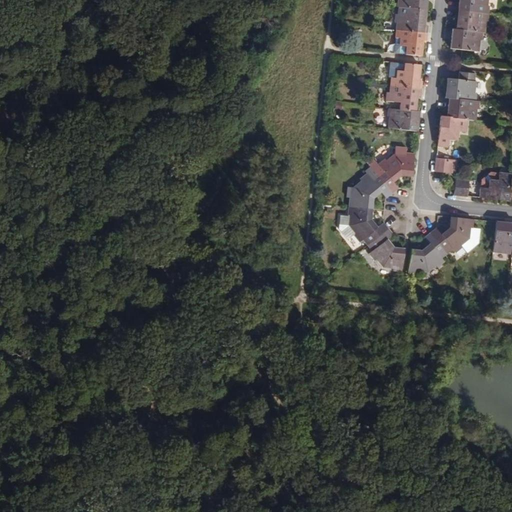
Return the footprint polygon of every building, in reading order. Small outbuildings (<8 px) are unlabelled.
[(397,0),(397,6),(409,8),(424,9),(425,0),(397,0)] [(458,0),(457,10),(487,13),(488,6),(486,6),(486,0),(458,0)] [(395,29),(426,33),(427,25),(423,24),(424,9),(409,8),(408,15),(402,14),(401,22),(396,22),(395,29)] [(486,21),(487,13),(457,10),(455,30),(482,32),(484,33),(485,21),(486,21)] [(425,41),(426,33),(395,29),(395,37),(393,53),(420,56),(421,40),(425,41)] [(482,32),(455,30),(452,29),(450,48),(462,49),(462,50),(478,51),(479,40),(481,40),(482,32)] [(390,85),(420,89),(421,80),(417,80),(419,64),(389,62),(387,77),(391,78),(390,85)] [(459,80),(446,79),(444,98),(448,98),(475,101),(475,93),(473,92),(475,74),(460,72),(459,80)] [(399,102),(399,110),(414,111),(416,96),(420,97),(420,89),(390,85),(389,93),(394,94),(393,102),(399,102)] [(448,98),(446,118),(465,120),(474,121),(475,110),(477,110),(478,101),(475,101),(448,98)] [(418,111),(414,111),(399,110),(387,108),(386,117),(389,117),(387,129),(416,132),(418,111)] [(463,132),(465,120),(446,118),(440,117),(437,147),(446,148),(447,140),(453,141),(456,138),(457,132),(463,132)] [(380,168),(375,173),(391,193),(397,188),(392,182),(400,175),(411,177),(414,155),(404,154),(404,156),(394,155),(386,162),(385,160),(378,166),(380,168)] [(450,160),(435,159),(434,173),(449,174),(450,160)] [(350,198),(349,207),(371,209),(372,198),(380,191),(386,198),(391,193),(375,173),(369,177),(367,174),(359,180),(361,181),(353,188),(352,198),(350,198)] [(510,196),(511,180),(511,176),(491,175),(481,180),(479,198),(509,202),(510,196)] [(468,182),(454,181),(453,196),(467,197),(468,182)] [(371,209),(349,207),(347,217),(339,216),(337,230),(345,239),(352,233),(359,242),(363,239),(368,245),(387,230),(383,223),(376,228),(369,218),(371,209)] [(431,234),(447,254),(452,250),(455,254),(462,248),(464,250),(474,244),(475,231),(472,229),(473,220),(451,218),(450,229),(442,235),(437,230),(431,234)] [(493,253),(511,255),(511,254),(511,224),(496,223),(493,253)] [(392,236),(387,230),(368,245),(372,251),(368,253),(374,261),(376,259),(382,268),(392,269),(392,271),(402,272),(404,250),(393,249),(386,240),(392,236)] [(408,273),(417,274),(417,271),(427,273),(435,266),(437,268),(444,262),(441,259),(447,254),(431,234),(424,239),(429,245),(421,252),(410,251),(408,273)]
